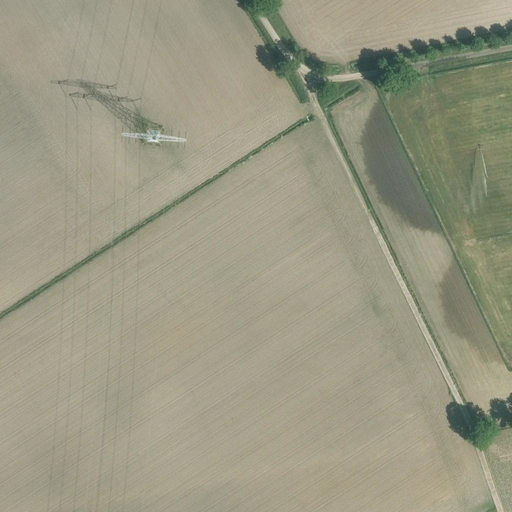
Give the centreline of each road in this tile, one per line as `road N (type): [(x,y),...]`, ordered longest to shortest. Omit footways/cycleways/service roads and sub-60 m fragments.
road 1 (track): [(303,66),(478,445),(501,511)]
road 2 (unclassified): [(511,43),(339,75),(303,66),(255,0)]
